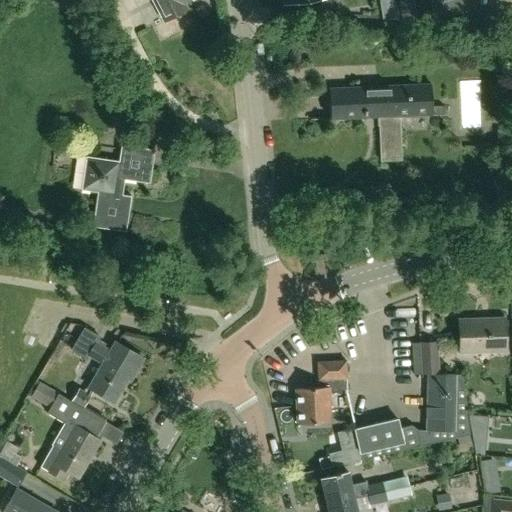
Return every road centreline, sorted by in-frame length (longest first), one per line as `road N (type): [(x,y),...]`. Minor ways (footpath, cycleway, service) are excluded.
road 1 (unclassified): [(291,310),(269,264),(238,0)]
road 2 (tertiary): [(291,310),(416,266),(511,255)]
road 3 (tertiary): [(123,511),(217,364)]
road 4 (residential): [(275,511),(252,415),(217,364)]
